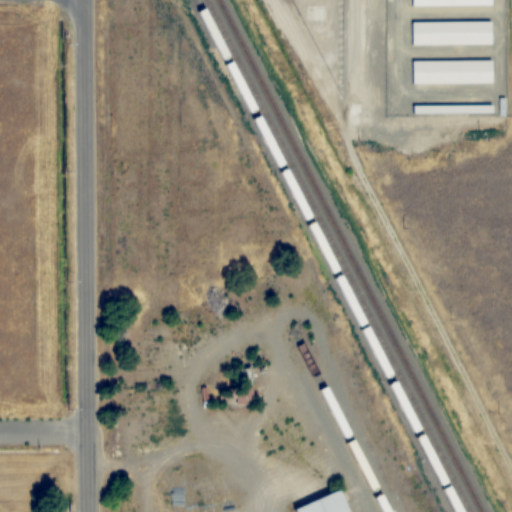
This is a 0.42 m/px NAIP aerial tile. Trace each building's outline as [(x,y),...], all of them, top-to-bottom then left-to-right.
[(413,43),(413,21),(491,21),(491,43),(413,43)] [(411,82),(411,60),(493,59),(493,82),(411,82)] [(412,106),(495,106),(495,118),(412,118),(412,106)] [(233,370),(235,388),(219,390),(220,400),(237,399),(237,405),(255,403),(252,368),(233,370)] [(296,511),(295,509),(344,488),(353,511),(296,511)]
